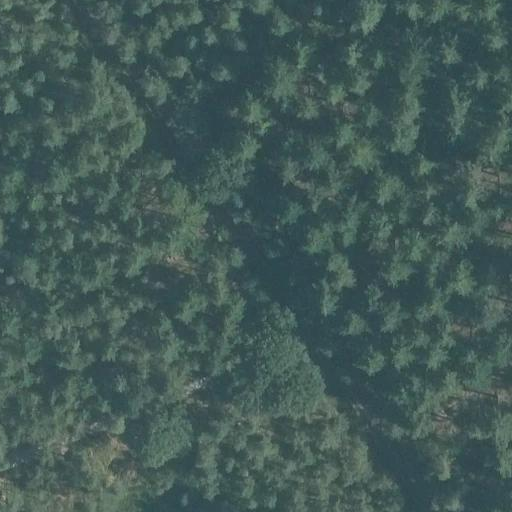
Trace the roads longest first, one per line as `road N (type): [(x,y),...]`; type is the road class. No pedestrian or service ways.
road 1 (track): [(436,511),(80,0)]
road 2 (track): [(315,336),(0,466)]
road 3 (track): [(393,448),(511,365)]
